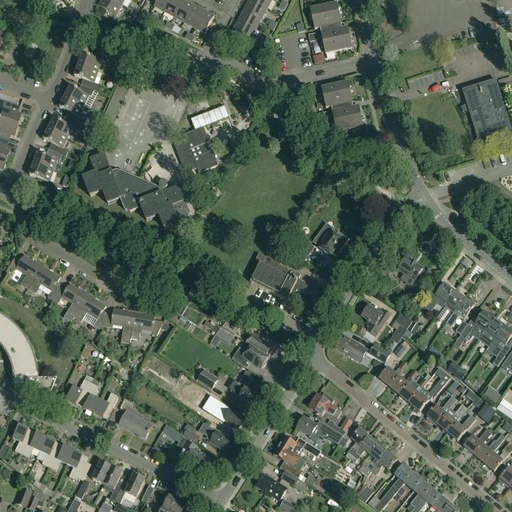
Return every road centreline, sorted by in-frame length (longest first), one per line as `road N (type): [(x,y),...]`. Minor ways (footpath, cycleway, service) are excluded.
road 1 (residential): [(499,511),(310,355)]
road 2 (residential): [(221,500),(14,402),(0,403)]
road 3 (residential): [(372,61),(260,82),(205,55),(232,0)]
road 4 (residential): [(320,339),(386,233),(423,199)]
road 5 (residential): [(221,500),(310,355)]
road 6 (residential): [(423,199),(372,61)]
road 7 (residential): [(511,279),(423,199)]
